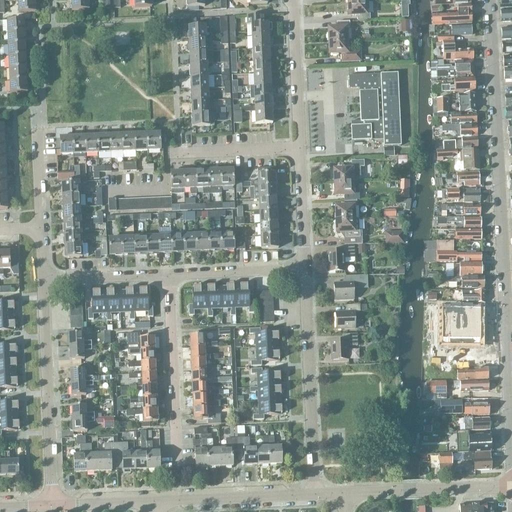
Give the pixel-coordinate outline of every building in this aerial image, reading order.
[(34,0),(31,0),(18,1),(18,13),(35,12),(34,0)] [(88,0),(71,0),(72,11),(89,11),(88,0)] [(150,0),(133,0),(134,8),(151,8),(150,0)] [(511,8),(511,0),(499,0),(500,9),(511,8)] [(366,2),(349,3),(349,4),(347,5),(347,9),(349,11),(349,15),(357,15),(357,21),(371,21),(370,14),(369,2),(366,2)] [(431,15),(432,26),(471,24),(470,6),(457,7),(458,14),(431,15)] [(501,23),(511,22),(511,10),(500,12),(501,23)] [(264,15),(247,16),(247,25),(251,25),(252,37),(269,36),(269,31),(272,31),(271,24),(268,24),(268,23),(264,23),(264,15)] [(7,21),(7,33),(25,32),(24,20),(7,21)] [(329,40),(329,41),(346,40),(346,29),(350,28),(349,22),(337,22),(337,28),(329,29),(329,33),(327,35),(328,39),(329,40)] [(188,27),(189,40),(206,39),(205,26),(188,27)] [(451,27),(452,37),(453,37),(472,36),(471,26),(451,27)] [(511,28),(501,30),(502,40),(511,39),(511,28)] [(7,33),(8,45),(25,44),(25,32),(7,33)] [(252,37),(252,49),(269,48),(269,36),(252,37)] [(443,61),(473,59),(472,50),(454,50),(453,37),(452,37),(437,37),(437,43),(443,42),(443,61)] [(189,52),(206,51),(211,51),(211,39),(206,39),(189,40),(189,44),(188,45),(186,46),(186,51),(188,52),(189,52)] [(346,40),(329,41),(330,54),(331,54),(333,55),(336,55),(338,53),(342,53),(342,62),(360,61),(360,54),(357,52),(347,52),(346,40)] [(511,42),(502,43),(503,54),(511,53),(511,42)] [(8,45),(8,57),(26,56),(25,44),(8,45)] [(252,49),(253,62),(270,61),(269,48),(252,49)] [(189,52),(190,64),(207,64),(206,51),(189,52)] [(8,57),(9,69),(26,68),(26,56),(8,57)] [(511,57),(503,58),(503,68),(511,67),(511,57)] [(253,62),(253,74),(270,73),(270,61),(253,62)] [(436,67),(436,72),(473,70),(473,62),(455,63),(455,68),(451,68),(451,66),(436,67)] [(176,75),(186,75),(185,64),(176,64),(176,75)] [(190,64),(190,77),(208,76),(207,64),(190,64)] [(9,69),(10,81),(27,80),(26,68),(9,69)] [(511,80),(511,69),(503,70),(504,81),(511,80)] [(473,70),(436,72),(436,78),(448,78),(448,77),(454,76),(453,75),(456,74),(457,79),(474,78),(473,70)] [(253,74),(254,86),(271,86),(270,73),(253,74)] [(351,142),(364,141),(383,140),(383,147),(401,146),(398,74),(349,76),(349,89),(359,89),(360,122),(351,122),(351,142)] [(190,77),(191,89),(208,88),(208,76),(190,77)] [(27,80),(10,81),(10,94),(27,93),(27,80)] [(454,86),(441,87),(441,93),(474,91),(474,80),(454,81),(454,86)] [(271,86),(254,86),(250,87),(250,99),(254,99),(271,98),(271,86)] [(191,89),(192,102),(209,101),(208,88),(191,89)] [(458,95),(459,113),(475,112),(475,94),(458,95)] [(254,99),(255,111),(272,110),(271,98),(254,99)] [(436,100),(437,114),(447,114),(447,99),(436,100)] [(209,101),(192,102),(192,114),(209,113),(213,113),(213,101),(209,101)] [(272,110),(255,111),(255,124),(273,123),(272,110)] [(241,112),(238,112),(233,112),(234,124),(241,124),(241,112)] [(209,113),(192,114),(193,127),(210,126),(209,113)] [(451,116),(451,125),(476,124),(476,114),(451,116)] [(477,137),(476,126),(460,127),(459,125),(442,126),(442,132),(456,132),(457,137),(460,137),(477,137)] [(160,133),(147,134),(148,151),(160,150),(160,133)] [(147,134),(135,135),(135,152),(148,151),(147,134)] [(122,135),(110,136),(111,153),(123,152),(122,135)] [(135,135),(122,135),(123,152),(135,152),(135,135)] [(97,136),(85,137),(86,154),(98,153),(97,136)] [(110,136),(97,136),(98,153),(111,153),(110,136)] [(85,137),(73,138),(73,155),(86,154),(85,137)] [(73,155),(73,138),(60,138),(61,155),(73,155)] [(443,151),(457,150),(477,148),(477,138),(461,139),(462,141),(443,142),(443,151)] [(383,149),(384,157),(394,157),(394,148),(383,149)] [(457,150),(443,151),(436,151),(437,162),(443,161),(443,159),(453,158),(453,155),(457,155),(457,150)] [(462,152),(463,172),(479,171),(478,159),(476,159),(476,151),(462,152)] [(406,165),(407,155),(397,154),(397,165),(406,165)] [(335,171),(334,171),(335,183),(352,183),(352,178),(360,178),(360,170),(360,168),(351,168),(351,170),(342,171),(341,169),(337,169),(335,171)] [(209,188),(209,194),(221,193),(221,187),(220,170),(208,171),(209,188)] [(233,170),(220,170),(221,187),(234,187),(233,170)] [(196,171),(183,172),(184,189),(190,189),(190,195),(197,195),(196,188),(196,171)] [(209,195),(209,194),(209,188),(208,171),(196,171),(196,188),(203,188),(203,195),(209,195)] [(184,194),(184,189),(183,172),(171,172),(171,195),(184,194)] [(250,181),(251,182),(251,187),(254,187),(258,187),(275,186),(275,173),(258,174),(258,181),(250,181)] [(479,185),(479,173),(456,174),(457,175),(445,176),(445,181),(452,181),(452,183),(467,183),(467,185),(470,185),(470,186),(479,185)] [(62,183),(62,196),(80,195),(79,182),(62,183)] [(335,184),(333,186),(334,190),(335,191),(335,196),(344,195),(344,202),(356,201),(359,200),(359,194),(358,194),(358,182),(352,183),(335,183),(335,184)] [(275,186),(258,187),(254,187),(254,200),(259,199),(276,198),(275,186)] [(480,203),(480,189),(458,190),(446,190),(446,196),(446,201),(459,201),(459,198),(463,198),(463,203),(480,203)] [(62,196),(63,208),(80,208),(80,195),(62,196)] [(259,211),(277,211),(276,198),(259,199),(259,211)] [(336,213),(335,214),(335,218),(336,220),(337,221),(354,220),(358,220),(359,220),(358,219),(358,208),(357,208),(356,201),(344,202),(344,208),(336,208),(336,213)] [(455,216),(463,216),(480,216),(480,205),(447,205),(447,210),(455,210),(455,216)] [(63,208),(64,221),(81,220),(80,208),(63,208)] [(253,216),(260,216),(260,224),(277,223),(277,211),(259,211),(259,212),(253,212),(253,216)] [(183,214),(183,222),(191,221),(190,219),(195,218),(195,213),(183,214)] [(464,223),(464,228),(480,228),(480,218),(447,218),(447,223),(464,223)] [(64,221),(64,233),(81,232),(81,220),(64,221)] [(337,221),(335,223),(335,227),(337,228),(337,233),(345,232),(346,239),(360,238),(360,231),(359,231),(359,220),(358,220),(354,220),(337,221)] [(260,224),(261,236),(278,236),(277,223),(260,224)] [(457,230),(455,230),(455,240),(465,240),(469,240),(469,251),(481,251),(481,240),(481,238),(482,238),(483,237),(483,233),(481,232),(480,230),(457,230)] [(64,233),(65,245),(82,245),(81,232),(64,233)] [(233,233),(221,234),(221,251),(234,250),(233,233)] [(402,233),(386,233),(386,243),(402,243),(402,233)] [(208,234),(196,235),(197,252),(209,251),(208,234)] [(221,234),(208,234),(209,251),(221,251),(221,234)] [(184,235),(171,236),(172,253),(184,253),(184,235)] [(196,235),(184,235),(184,253),(197,252),(196,235)] [(171,236),(159,237),(160,254),(172,253),(171,236)] [(278,236),(261,236),(261,249),(278,248),(278,247),(280,247),(281,245),(281,241),(279,239),(278,239),(278,236)] [(146,237),(134,238),(135,255),(147,254),(146,237)] [(159,237),(146,237),(147,254),(160,254),(159,237)] [(242,243),(241,237),(236,238),(237,250),(245,250),(245,243),(242,243)] [(122,255),(122,238),(109,239),(110,256),(122,255)] [(134,238),(122,238),(122,255),(135,255),(134,238)] [(436,242),(436,253),(453,253),(453,242),(436,242)] [(82,245),(65,245),(65,258),(82,257),(82,245)] [(344,259),(354,259),(354,246),(338,246),(339,252),(327,252),(327,273),(345,272),(344,259)] [(2,252),(0,252),(0,275),(3,276),(3,269),(10,269),(14,275),(19,275),(18,254),(10,254),(9,252),(9,251),(8,250),(3,250),(2,251),(2,252)] [(453,253),(436,253),(436,263),(456,263),(456,259),(464,259),(464,263),(481,262),(481,253),(464,254),(464,253),(456,253),(453,253)] [(467,278),(467,276),(481,276),(481,265),(454,265),(454,278),(467,278)] [(346,284),(334,284),(335,301),(354,300),(353,283),(362,283),(362,276),(345,277),(346,284)] [(459,283),(459,282),(462,282),(462,289),(484,289),(484,285),(485,285),(485,281),(484,281),(484,278),(446,278),(446,283),(459,283)] [(249,303),(248,287),(247,287),(247,285),(240,285),(240,287),(234,287),(235,308),(249,308),(249,314),(254,313),(253,303),(249,303)] [(221,309),(220,288),(214,288),(214,286),(207,287),(207,289),(207,309),(207,317),(213,317),(212,312),(211,312),(211,309),(221,309)] [(235,308),(234,287),(233,288),(233,286),(226,286),(226,288),(220,288),(221,309),(231,308),(231,311),(230,311),(230,316),(235,316),(235,308)] [(207,309),(207,289),(201,289),(200,287),(193,287),(193,289),(192,289),(193,305),(189,305),(189,316),(194,316),(194,310),(207,309)] [(153,317),(152,307),(148,307),(147,291),(146,291),(146,289),(139,289),(139,291),(133,292),(134,312),(148,312),(148,318),(153,317)] [(120,313),(119,292),(114,292),(113,290),(106,291),(106,293),(107,313),(106,313),(107,321),(112,321),(111,316),(110,313),(120,313)] [(134,312),(133,292),(133,290),(125,290),(125,292),(119,292),(120,313),(130,312),(130,315),(129,315),(129,321),(134,320),(134,312)] [(107,313),(106,293),(100,293),(100,291),(92,291),(92,293),(91,293),(92,309),(88,309),(88,320),(93,320),(93,314),(106,313),(107,313)] [(462,304),(485,304),(485,291),(462,291),(462,304)] [(0,317),(12,317),(12,310),(14,310),(14,303),(12,303),(0,303),(0,317)] [(346,313),(335,313),(336,330),(355,329),(354,312),(360,312),(367,312),(367,305),(360,306),(360,305),(346,306),(346,313)] [(442,306),(441,306),(441,346),(442,346),(479,345),(479,346),(480,346),(480,306),(479,306),(442,307),(442,306)] [(0,331),(13,331),(13,330),(15,330),(14,323),(12,323),(12,317),(0,317),(0,331)] [(249,330),(249,335),(255,334),(256,348),(277,347),(276,341),(278,341),(278,334),(276,334),(276,333),(260,333),(260,329),(249,330)] [(69,334),(69,347),(91,346),(91,342),(84,343),(83,334),(69,334)] [(140,350),(154,350),(154,338),(140,339),(140,334),(126,334),(127,345),(140,344),(140,350)] [(342,335),(342,342),(330,342),(331,361),(348,361),(348,347),(357,346),(357,334),(342,335)] [(190,336),(191,348),(205,348),(217,347),(217,343),(211,343),(205,343),(204,336),(190,336)] [(0,360),(14,360),(14,354),(16,354),(15,347),(13,347),(13,346),(0,346),(0,360)] [(91,346),(69,347),(70,360),(84,360),(84,351),(91,351),(91,346)] [(256,348),(256,361),(251,362),(251,367),(261,366),(261,362),(277,361),(277,360),(279,360),(279,353),(277,353),(277,347),(256,348)] [(205,360),(209,360),(209,355),(205,355),(205,348),(191,348),(191,360),(205,360)] [(140,350),(135,350),(135,356),(140,356),(141,362),(155,362),(154,350),(140,350)] [(14,360),(0,360),(0,374),(15,374),(14,368),(16,368),(16,360),(14,360)] [(191,360),(192,372),(206,372),(205,360),(191,360)] [(155,374),(155,362),(141,362),(128,363),(128,368),(141,368),(141,374),(155,374)] [(262,374),(262,369),(251,370),(251,375),(257,375),(258,388),(278,387),(278,381),(280,381),(280,374),(278,374),(278,373),(262,374)] [(84,370),(70,370),(70,383),(92,382),(92,383),(99,382),(99,377),(92,377),(92,378),(85,378),(84,370)] [(488,380),(487,370),(458,371),(458,377),(463,377),(464,381),(488,380)] [(192,385),(206,384),(212,384),(212,385),(232,384),(232,378),(212,379),(212,378),(206,378),(206,372),(192,372),(192,385)] [(15,379),(15,374),(0,374),(0,388),(15,388),(15,387),(17,387),(17,379),(15,379)] [(156,386),(155,374),(141,374),(128,375),(129,380),(141,379),(142,386),(156,386)] [(453,382),(454,389),(460,389),(460,393),(488,391),(488,381),(453,382)] [(92,382),(70,383),(71,396),(85,396),(85,387),(93,386),(92,383),(92,382)] [(446,382),(426,383),(427,400),(446,400),(446,394),(446,382)] [(192,385),(193,397),(207,396),(222,395),(222,391),(212,391),(212,390),(207,390),(206,384),(192,385)] [(156,392),(156,386),(142,386),(142,398),(156,398),(158,397),(159,396),(159,393),(158,392),(156,392)] [(278,388),(278,387),(258,388),(249,388),(250,393),(258,393),(258,402),(279,401),(279,395),(281,395),(280,388),(278,388)] [(193,397),(193,409),(207,408),(220,408),(220,403),(207,403),(207,396),(193,397)] [(143,404),(143,410),(157,410),(156,398),(142,398),(142,399),(129,399),(130,403),(136,403),(137,404),(143,404)] [(279,407),(279,401),(258,402),(259,415),(253,415),(253,421),(264,420),(264,416),(280,415),(280,414),(281,414),(281,407),(279,407)] [(440,401),(440,414),(461,414),(461,401),(440,401)] [(0,417),(16,417),(16,410),(18,410),(18,403),(16,403),(16,402),(0,403),(0,417)] [(471,405),(471,409),(465,409),(465,416),(471,415),(471,416),(489,416),(489,404),(471,405)] [(71,406),(72,419),(94,418),(94,414),(86,414),(86,406),(71,406)] [(207,408),(193,409),(194,421),(208,420),(208,425),(220,424),(220,415),(213,415),(213,414),(208,414),(207,408)] [(157,410),(143,410),(126,411),(126,417),(133,417),(133,416),(138,416),(139,423),(141,423),(141,428),(150,428),(150,423),(157,423),(157,410)] [(16,417),(0,417),(0,435),(1,436),(1,432),(17,431),(17,430),(19,430),(19,423),(17,423),(16,417)] [(86,423),(94,423),(94,418),(72,419),(72,424),(70,424),(69,425),(69,430),(71,431),(72,431),(72,432),(87,432),(86,423)] [(464,418),(465,432),(468,432),(468,431),(490,430),(489,419),(472,420),(472,418),(464,418)] [(491,452),(490,435),(468,436),(468,432),(465,432),(456,432),(457,454),(491,452)] [(77,446),(80,445),(80,455),(73,456),(74,473),(87,473),(85,445),(85,439),(85,437),(76,437),(77,446)] [(263,448),(256,448),(257,466),(269,465),(268,437),(263,438),(263,448)] [(274,437),(268,437),(269,465),(282,465),(281,447),(274,447),(274,437)] [(244,459),(245,466),(257,466),(256,448),(250,448),(249,438),(238,439),(238,451),(244,451),(244,459)] [(226,449),(220,449),(220,467),(233,467),(232,452),(238,451),(238,439),(226,439),(226,449)] [(208,468),(207,440),(201,440),(202,450),(195,450),(196,468),(208,468)] [(213,440),(207,440),(208,468),(220,467),(220,449),(213,450),(213,440)] [(152,442),(146,443),(147,470),(160,470),(159,452),(152,452),(152,442)] [(128,443),(116,444),(116,456),(122,456),(123,471),(124,471),(124,474),(131,474),(131,471),(135,471),(135,453),(128,453),(128,443)] [(141,453),(135,453),(135,471),(147,470),(146,443),(141,443),(141,453)] [(105,454),(98,455),(99,472),(111,472),(111,457),(116,456),(116,444),(104,444),(105,454)] [(91,445),(85,445),(87,473),(99,472),(98,455),(91,455),(91,445)] [(5,453),(5,462),(6,476),(19,475),(18,461),(9,461),(9,453),(5,453)] [(464,461),(471,461),(471,460),(474,460),(474,471),(491,470),(491,453),(463,454),(464,461)] [(443,455),(439,455),(440,476),(453,475),(451,454),(443,455)] [(493,511),(493,503),(459,505),(459,511),(493,511)]
